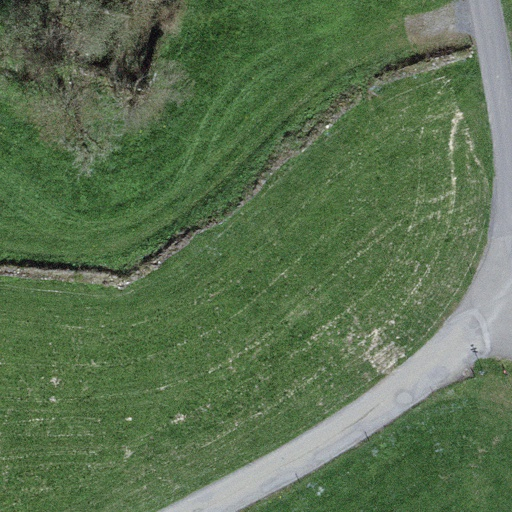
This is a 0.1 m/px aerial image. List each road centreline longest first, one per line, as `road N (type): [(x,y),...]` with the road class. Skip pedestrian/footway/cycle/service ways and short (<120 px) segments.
road 1 (unclassified): [(511,297),(460,347),(350,428),(197,511)]
road 2 (unclassified): [(479,0),(511,168)]
